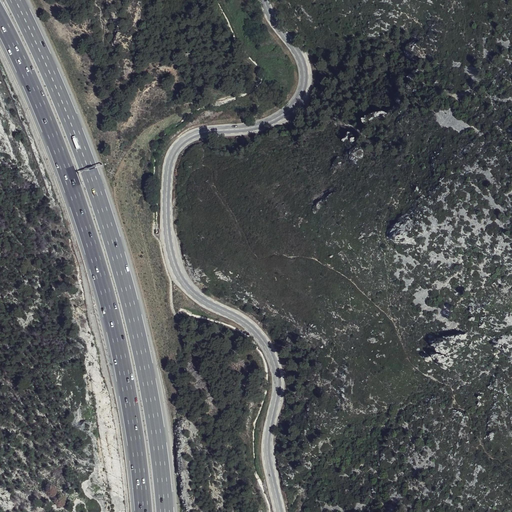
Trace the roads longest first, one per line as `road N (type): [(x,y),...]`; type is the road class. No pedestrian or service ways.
road 1 (secondary): [(279,511),(267,454),(274,363),(251,328),(185,287),(166,228),(168,162),(178,142),(274,122),(303,94),(302,64),(264,0)]
road 2 (motorway): [(167,511),(129,288),(96,182),(18,0)]
road 3 (motorway): [(0,23),(45,110),(108,295),(145,511)]
